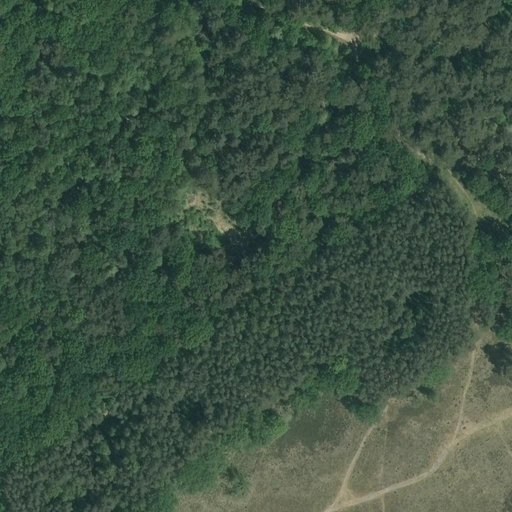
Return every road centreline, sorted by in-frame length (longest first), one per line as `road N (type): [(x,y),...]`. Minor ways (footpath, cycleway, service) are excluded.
road 1 (track): [(511,46),(431,49),(356,40)]
road 2 (track): [(435,162),(398,139),(365,99),(356,40)]
